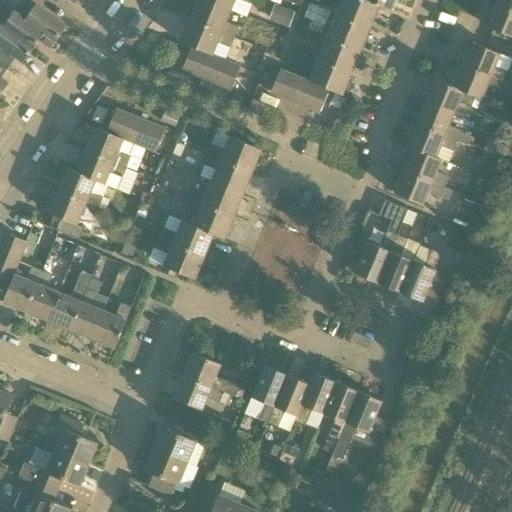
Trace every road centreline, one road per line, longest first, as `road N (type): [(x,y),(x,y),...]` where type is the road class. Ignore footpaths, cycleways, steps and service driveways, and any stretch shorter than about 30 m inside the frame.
road 1 (residential): [(141,410),(188,298),(295,342),(403,92),(406,60),(431,0)]
road 2 (residential): [(0,179),(130,0)]
road 3 (residential): [(141,410),(0,351)]
